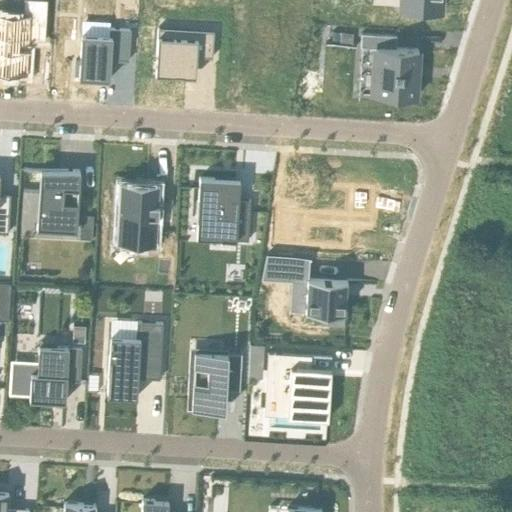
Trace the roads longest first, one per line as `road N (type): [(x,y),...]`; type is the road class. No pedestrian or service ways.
road 1 (residential): [(447,138),(0,110)]
road 2 (residential): [(0,439),(370,460)]
road 3 (residential): [(370,460),(388,346),(447,138)]
road 4 (residential): [(447,138),(492,0)]
